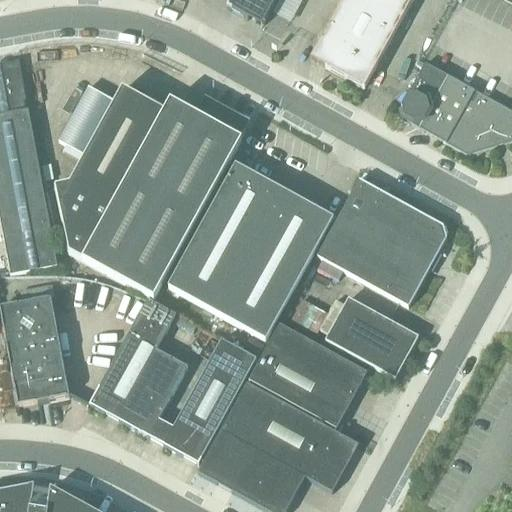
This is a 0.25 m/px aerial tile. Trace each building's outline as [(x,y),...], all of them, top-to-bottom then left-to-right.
[(232,0),(226,11),(247,23),(250,18),(264,26),(265,25),(264,25),(268,16),(269,16),(277,0),(232,0)] [(343,0),(310,62),(364,91),(413,0),(343,0)] [(0,226),(3,241),(10,279),(57,270),(28,113),(26,113),(24,104),(26,104),(18,63),(0,66),(0,74),(0,76),(0,75),(0,226)] [(406,125),(466,158),(511,144),(511,114),(424,66),(402,106),(403,106),(401,110),(404,120),(408,122),(406,125)] [(66,256),(81,264),(153,304),(241,144),(239,143),(249,126),(204,101),(194,119),(169,105),(163,115),(121,92),(69,187),(54,190),(66,256)] [(333,222),(292,200),(235,168),(167,291),(265,345),(333,222)] [(316,260),(408,311),(446,242),(442,230),(358,184),(316,260)] [(50,288),(31,291),(33,301),(52,298),(50,288)] [(0,310),(0,317),(17,409),(68,400),(50,301),(0,310)] [(324,344),(394,383),(417,341),(347,302),(324,344)] [(89,408),(149,441),(187,371),(156,354),(175,319),(147,303),(89,408)] [(248,384),(336,433),(366,377),(279,328),(248,384)] [(249,341),(243,352),(257,360),(263,349),(249,341)] [(163,449),(198,468),(256,363),(220,344),(163,449)] [(358,449),(246,388),(220,435),(304,482),(331,496),(358,449)] [(287,511),(304,482),(220,435),(197,476),(261,511),(287,511)] [(7,487),(0,486),(0,511),(86,511),(80,508),(84,501),(84,500),(76,497),(67,494),(58,492),(49,490),(34,488),(25,487),(16,487),(7,487)]
